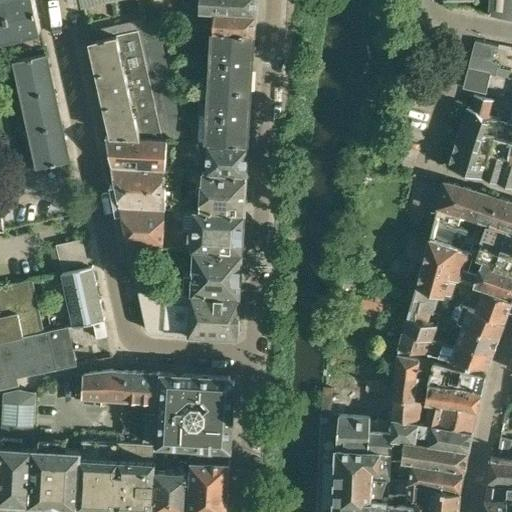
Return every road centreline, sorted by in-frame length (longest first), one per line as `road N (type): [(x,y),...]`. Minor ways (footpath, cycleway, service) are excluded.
road 1 (residential): [(253,353),(148,346),(127,332),(48,0)]
road 2 (residential): [(253,353),(273,0)]
road 3 (residential): [(244,511),(253,353)]
road 4 (residential): [(468,511),(497,373)]
